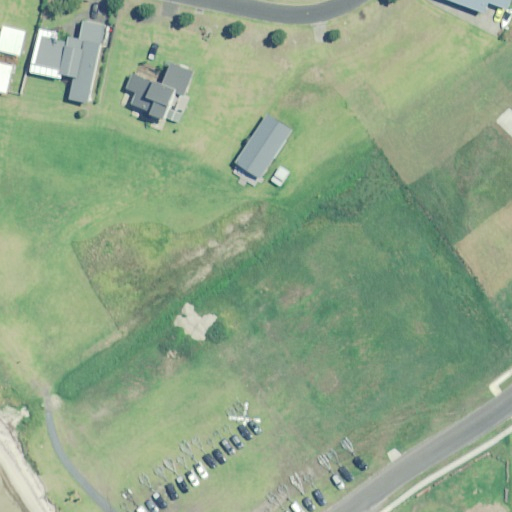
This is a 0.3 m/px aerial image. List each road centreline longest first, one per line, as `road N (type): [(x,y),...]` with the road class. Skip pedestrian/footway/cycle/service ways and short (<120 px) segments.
road 1 (residential): [(511,403),(354,511)]
road 2 (residential): [(209,0),(307,14),(348,0)]
